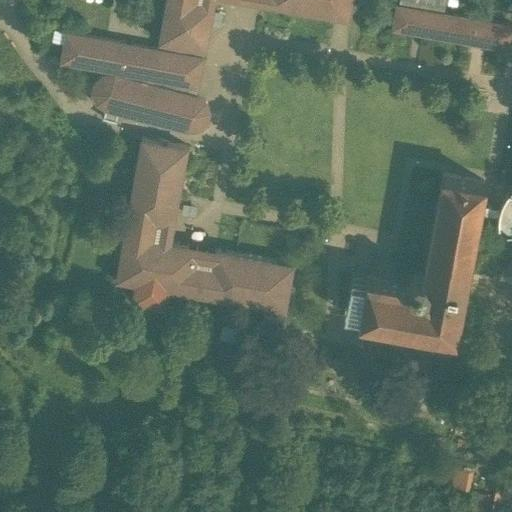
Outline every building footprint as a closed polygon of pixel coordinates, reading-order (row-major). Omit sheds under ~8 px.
[(166,0),(160,37),(161,38),(205,46),(206,46),(214,0),(264,0),(349,15),(351,0),(166,0)] [(399,0),(400,2),(399,3),(443,11),(444,10),(445,0),(399,0)] [(511,32),(511,22),(444,10),(443,11),(399,3),(400,2),(397,2),(393,26),(509,47),(511,32)] [(160,46),(67,29),(61,59),(114,69),(197,84),(199,84),(204,54),(203,54),(160,46)] [(205,46),(161,38),(160,46),(203,54),(205,46)] [(197,84),(114,69),(113,71),(104,72),(96,79),(93,89),(97,100),(106,105),(119,109),(188,127),(199,126),(208,119),(210,109),(206,98),(197,93),(196,92),(197,84)] [(119,109),(106,105),(103,115),(117,119),(119,109)] [(285,307),(293,261),(171,238),(188,143),(142,135),(117,276),(285,307)] [(484,180),(443,172),(424,272),(417,271),(411,275),(410,282),(368,274),(361,315),(433,329),(432,338),(449,341),(451,332),(455,333),(478,211),(480,203),(484,180)] [(511,186),(510,189),(505,196),(501,203),(500,207),(499,212),(498,216),(498,217),(498,221),(499,225),(507,232),(511,231),(511,186)] [(500,207),(480,203),(478,211),(498,216),(499,212),(500,207)]
